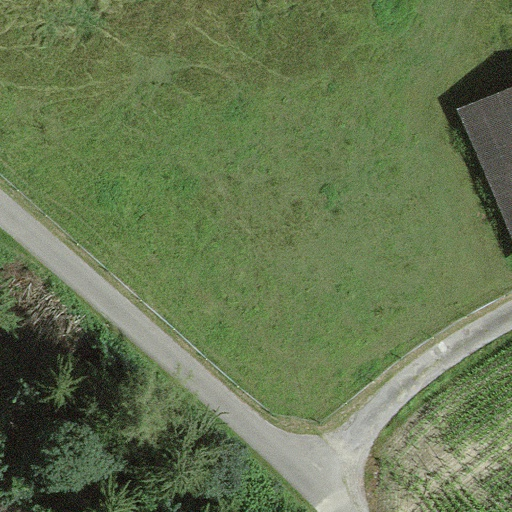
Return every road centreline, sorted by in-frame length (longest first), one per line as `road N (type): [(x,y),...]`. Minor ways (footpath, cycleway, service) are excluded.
road 1 (unclassified): [(0,203),(288,462),(342,486)]
road 2 (residential): [(342,486),(363,441),(452,360),(511,329)]
